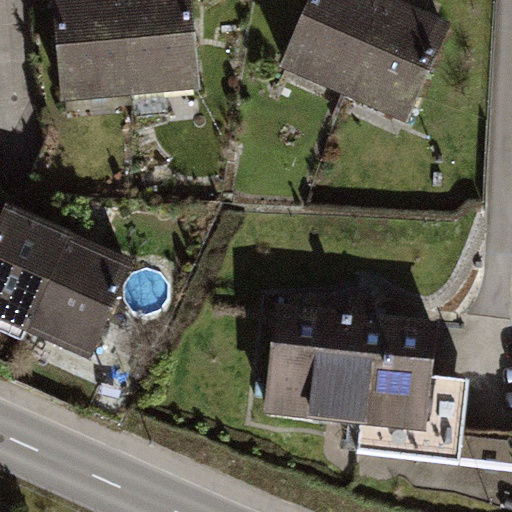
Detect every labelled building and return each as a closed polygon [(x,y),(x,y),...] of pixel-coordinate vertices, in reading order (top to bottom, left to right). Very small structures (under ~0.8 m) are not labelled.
[(54,0),(62,102),(135,97),(124,0),(54,0)] [(187,0),(124,0),(135,97),(197,91),(187,0)] [(385,0),(311,0),(283,67),(346,94),(385,0)] [(450,22),(401,0),(385,0),(346,94),(406,122),(450,22)] [(70,231),(6,203),(0,217),(0,317),(26,329),(70,231)] [(130,258),(70,231),(26,329),(90,356),(130,258)] [(435,325),(277,310),(267,417),(420,432),(418,453),(461,457),(468,381),(430,378),(435,325)]
